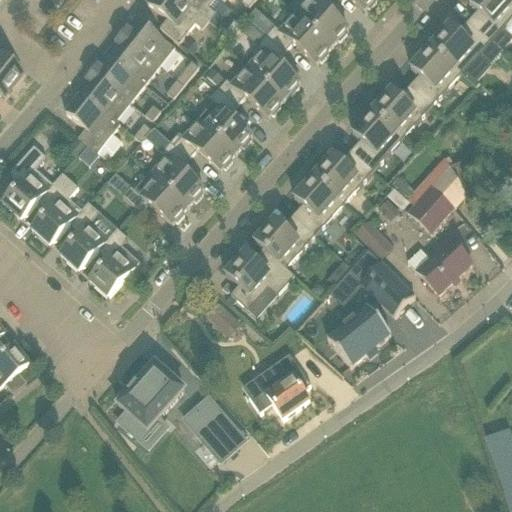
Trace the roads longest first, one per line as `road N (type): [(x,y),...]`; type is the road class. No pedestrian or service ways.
road 1 (residential): [(106,362),(432,0)]
road 2 (residential): [(216,511),(446,348),(511,284)]
road 3 (residential): [(0,481),(106,362)]
road 4 (residential): [(0,253),(106,362)]
